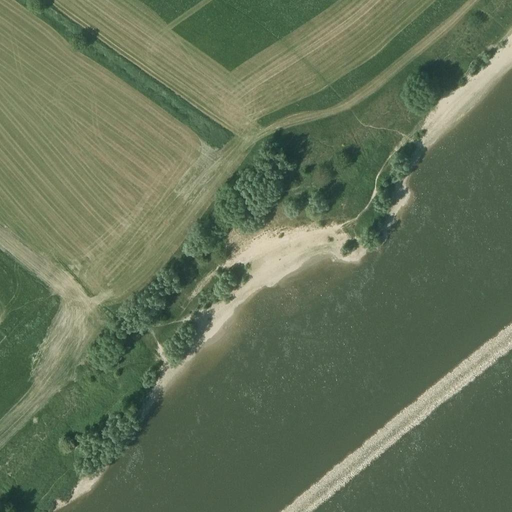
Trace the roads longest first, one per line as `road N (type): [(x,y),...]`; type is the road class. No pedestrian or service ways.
road 1 (track): [(86,302),(117,304),(260,130),(339,107),(461,0)]
road 2 (track): [(0,430),(92,342),(86,302)]
